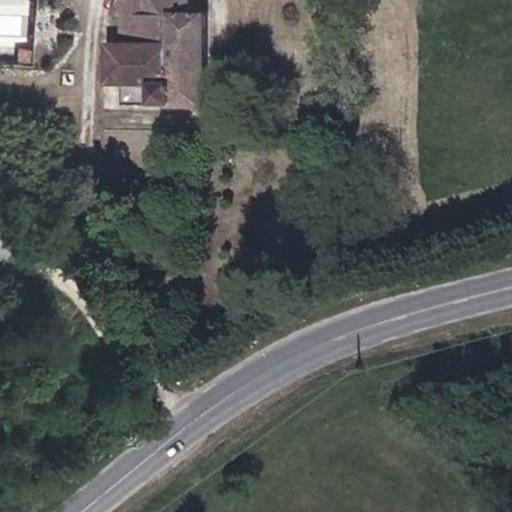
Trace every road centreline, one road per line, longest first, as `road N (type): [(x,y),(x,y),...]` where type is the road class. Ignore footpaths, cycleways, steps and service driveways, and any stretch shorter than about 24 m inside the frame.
road 1 (primary): [(88,511),(270,371),(365,330),(511,288)]
road 2 (track): [(87,102),(83,284),(115,339),(201,420)]
